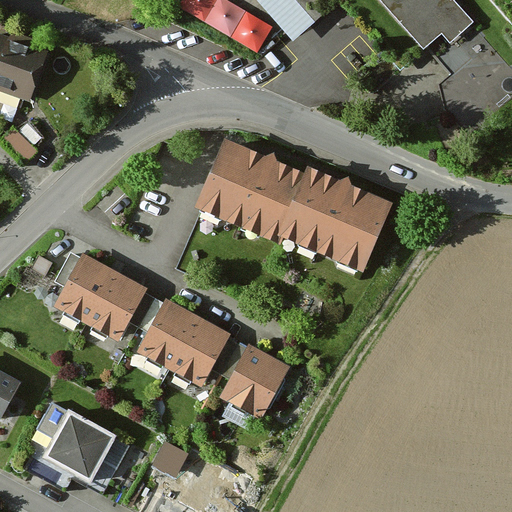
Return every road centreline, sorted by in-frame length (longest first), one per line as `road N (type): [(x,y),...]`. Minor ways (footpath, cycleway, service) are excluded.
road 1 (track): [(268,511),(392,297),(470,192)]
road 2 (residential): [(192,105),(267,109),(425,176),(511,200)]
road 3 (residential): [(43,210),(268,334)]
road 4 (residential): [(4,0),(140,52),(169,72),(192,105)]
road 5 (residential): [(43,210),(125,134),(192,105)]
